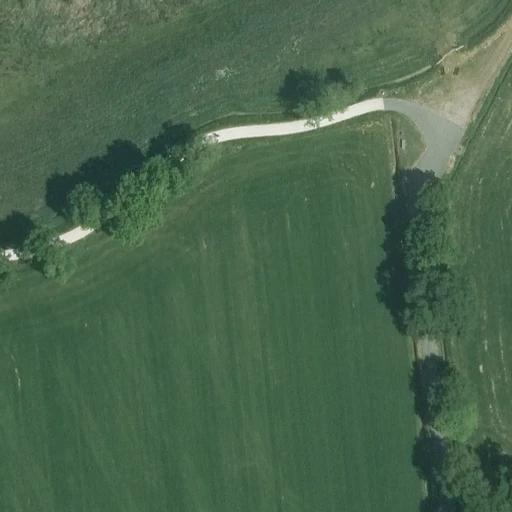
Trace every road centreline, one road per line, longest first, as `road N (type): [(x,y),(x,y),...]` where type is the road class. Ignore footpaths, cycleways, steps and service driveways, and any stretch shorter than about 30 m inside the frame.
road 1 (track): [(361,0),(176,99),(65,174),(0,201)]
road 2 (unclassified): [(444,511),(413,216),(453,135)]
